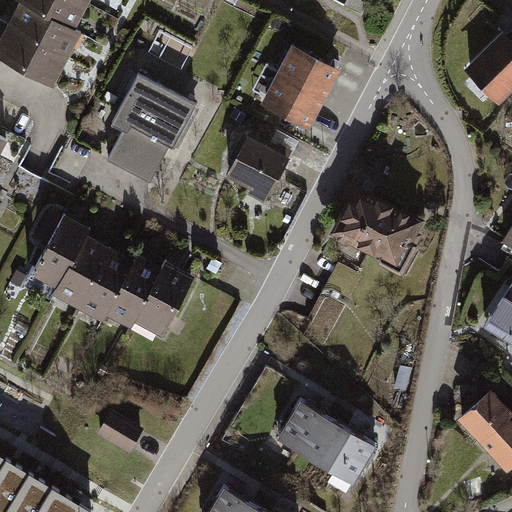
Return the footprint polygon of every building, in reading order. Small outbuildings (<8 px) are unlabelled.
[(74,16),(82,0),(81,0),(23,0),(28,2),(74,27),(79,19),(74,16)] [(369,0),(346,0),(344,5),(362,14),(369,0)] [(14,27),(63,53),(67,55),(72,47),(67,44),(76,28),(74,27),(28,2),(14,27)] [(1,52),(54,81),(59,71),(54,69),(63,53),(14,27),(1,52)] [(185,69),(196,49),(164,32),(153,52),(185,69)] [(511,83),(511,43),(504,35),(470,67),(499,96),(511,83)] [(322,95),(336,68),(295,47),(281,73),(322,95)] [(108,157),(128,168),(170,89),(138,72),(112,121),(124,128),(108,157)] [(307,121),(322,95),(281,73),(267,100),(307,121)] [(196,102),(170,89),(128,168),(150,179),(169,143),(173,145),(196,102)] [(277,128),(270,142),(292,153),(299,139),(277,128)] [(247,189),(265,199),(286,158),(248,137),(229,172),(251,183),(247,189)] [(400,263),(403,264),(414,243),(408,240),(419,219),(359,186),(336,228),(338,230),(338,236),(346,240),(351,237),(380,252),(381,259),(395,266),(400,263)] [(35,267),(60,280),(83,238),(89,226),(81,222),(78,227),(61,218),(35,267)] [(82,300),(107,251),(110,246),(101,242),(99,246),(83,238),(60,280),(57,286),(82,300)] [(82,300),(106,313),(110,306),(135,259),(126,255),(123,260),(107,251),(82,300)] [(137,312),(163,266),(154,261),(151,267),(135,258),(135,259),(110,306),(134,319),(137,312)] [(511,261),(507,258),(499,271),(511,279),(511,283),(489,319),(511,333),(511,261)] [(163,326),(191,273),(182,268),(180,273),(163,264),(163,266),(137,312),(163,326)] [(511,414),(490,391),(462,416),(489,446),(487,447),(493,455),(501,447),(511,459),(511,414)] [(339,419),(300,397),(277,435),(316,458),(339,419)] [(129,448),(141,429),(112,411),(100,430),(129,448)] [(377,442),(339,419),(316,458),(354,480),(377,442)] [(0,475),(10,459),(0,452),(0,475)] [(9,511),(33,472),(10,459),(0,475),(0,511),(9,511)] [(40,511),(56,486),(33,472),(9,511),(40,511)] [(258,511),(262,506),(224,483),(206,511),(258,511)] [(89,511),(92,508),(56,486),(40,511),(89,511)]
